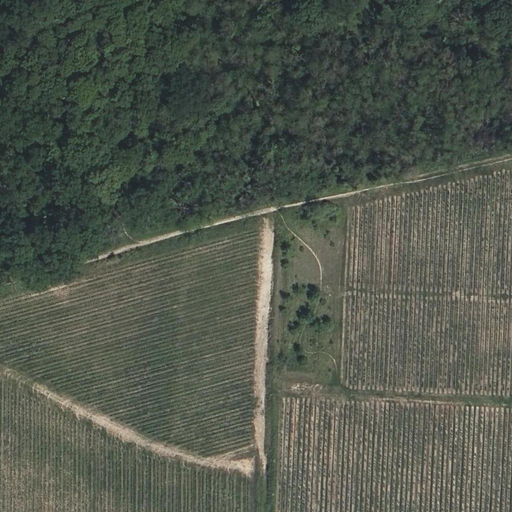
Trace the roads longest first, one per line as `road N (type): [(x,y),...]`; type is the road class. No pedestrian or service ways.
road 1 (track): [(0,362),(177,454),(260,470),(269,215)]
road 2 (track): [(0,286),(511,156)]
road 3 (track): [(511,401),(259,389)]
